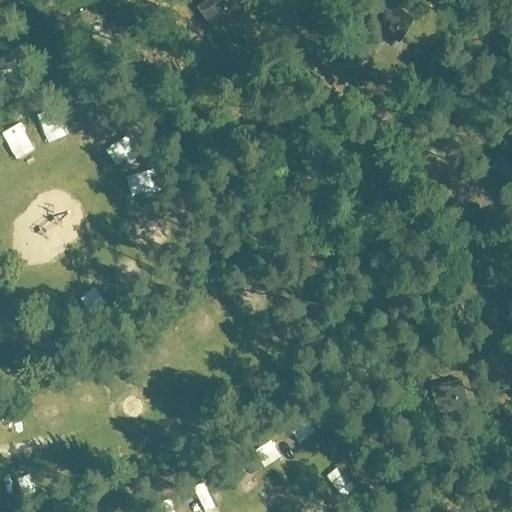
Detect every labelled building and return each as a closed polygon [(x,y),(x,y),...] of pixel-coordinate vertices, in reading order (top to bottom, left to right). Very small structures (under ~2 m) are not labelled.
[(80,0),(85,11),(81,12),(86,25),(116,13),(112,1),(114,0),(80,0)] [(230,0),(207,0),(194,8),(213,33),(241,14),(230,0)] [(416,20),(387,4),(374,33),(400,46),(416,20)] [(0,71),(21,70),(19,44),(0,46),(0,71)] [(511,165),(511,133),(496,156),(511,165)] [(120,165),(130,183),(156,169),(146,151),(120,165)] [(204,330),(214,356),(229,351),(219,324),(204,330)] [(177,384),(194,375),(180,348),(163,356),(177,384)] [(462,380),(430,387),(438,415),(469,408),(462,380)] [(301,438),(310,459),(329,451),(319,430),(301,438)] [(216,511),(269,478),(252,451),(192,490),(205,511),(216,511)] [(285,453),(272,461),(285,483),(299,475),(285,453)] [(348,476),(354,498),(367,495),(360,473),(348,476)]
